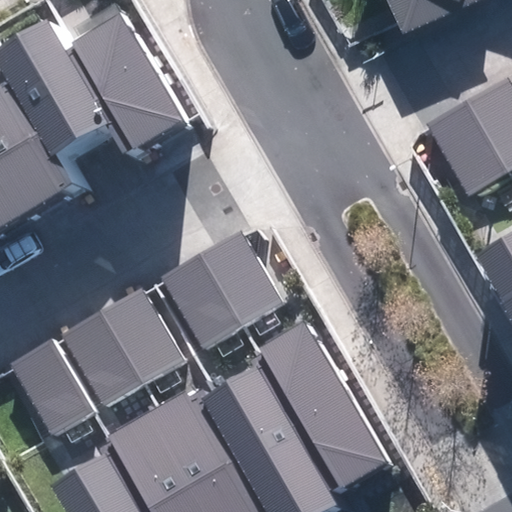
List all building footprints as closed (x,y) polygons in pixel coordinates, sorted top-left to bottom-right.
[(389,0),(403,34),(478,0),(389,0)] [(0,227),(73,184),(55,154),(105,125),(125,158),(186,122),(122,14),(63,49),(47,21),(0,48),(0,66),(9,82),(2,86),(0,83),(0,227)] [(433,153),(511,287),(511,68),(443,110),(433,153)] [(161,276),(203,348),(283,302),(241,230),(161,276)] [(62,333),(104,405),(183,360),(141,287),(62,333)] [(385,461),(307,323),(248,357),(255,369),(211,394),(204,382),(102,440),(110,455),(58,484),(73,511),(327,511),(345,502),(338,488),(385,461)] [(52,436),(94,412),(51,338),(10,362),(52,436)]
